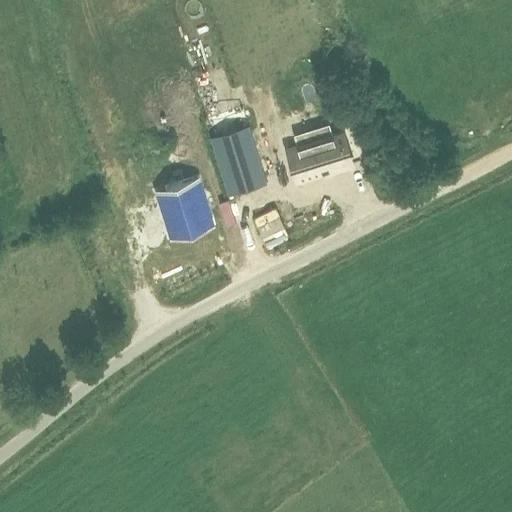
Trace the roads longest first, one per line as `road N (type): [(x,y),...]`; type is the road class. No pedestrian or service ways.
road 1 (unclassified): [(0,456),(134,348),(260,279)]
road 2 (track): [(260,279),(511,149)]
